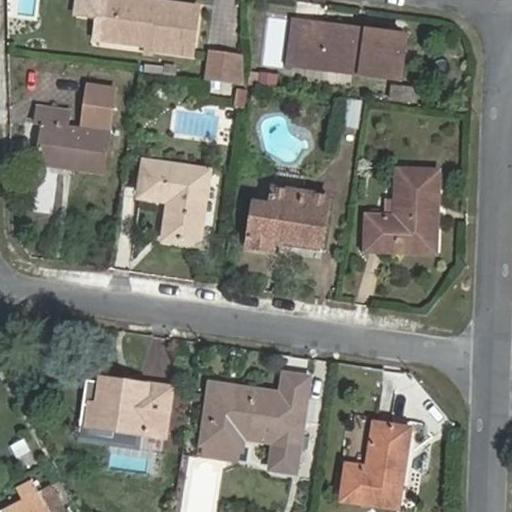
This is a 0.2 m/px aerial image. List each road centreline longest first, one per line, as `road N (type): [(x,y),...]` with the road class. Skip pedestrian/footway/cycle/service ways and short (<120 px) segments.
road 1 (residential): [(494,347),(0,284)]
road 2 (residential): [(494,347),(511,7)]
road 3 (residential): [(489,511),(494,347)]
